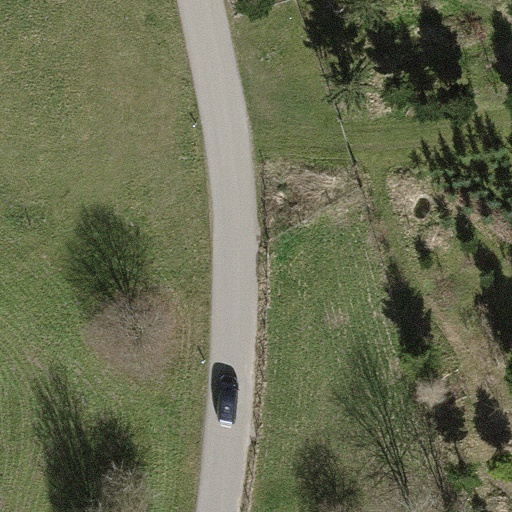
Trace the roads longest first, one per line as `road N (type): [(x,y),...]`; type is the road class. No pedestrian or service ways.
road 1 (unclassified): [(195,0),(235,225),(236,350),(221,511)]
road 2 (track): [(221,116),(329,140),(488,131),(511,137)]
